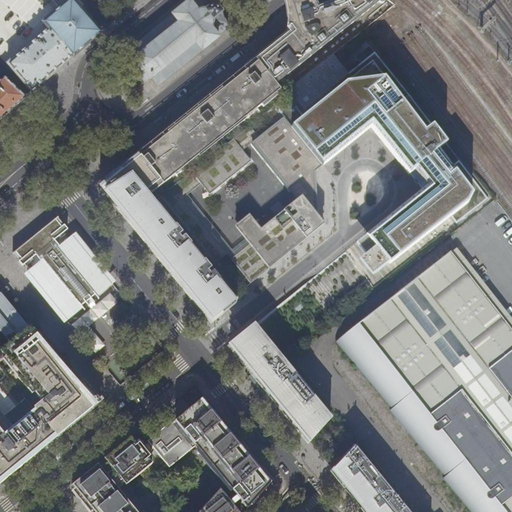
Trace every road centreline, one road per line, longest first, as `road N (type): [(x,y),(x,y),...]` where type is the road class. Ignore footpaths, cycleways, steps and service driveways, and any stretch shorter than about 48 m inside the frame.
road 1 (tertiary): [(38,154),(195,355)]
road 2 (residential): [(195,355),(0,511)]
road 3 (secondary): [(92,112),(115,124),(139,120),(252,28),(262,0)]
road 4 (tertiary): [(195,355),(298,480)]
road 5 (secondary): [(167,0),(87,66),(82,95),(92,112)]
